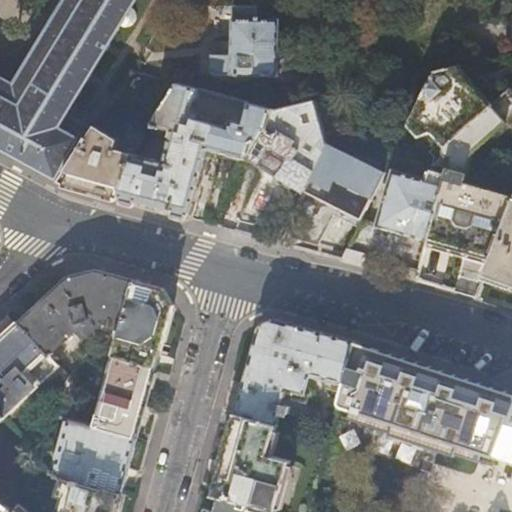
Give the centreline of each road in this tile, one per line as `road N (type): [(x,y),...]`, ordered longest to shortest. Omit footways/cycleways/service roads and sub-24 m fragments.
road 1 (residential): [(232,266),(511,345)]
road 2 (residential): [(232,266),(163,511)]
road 3 (residential): [(58,221),(232,266)]
